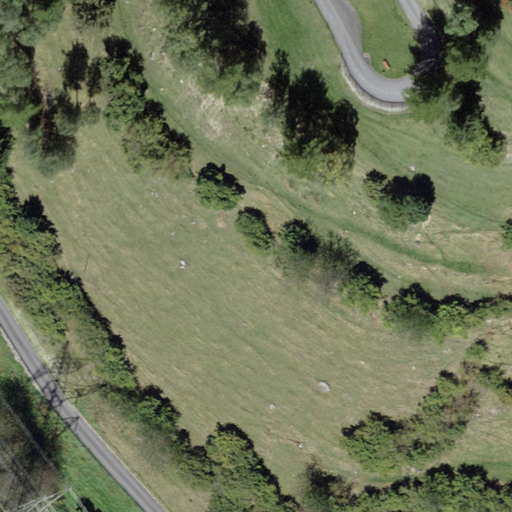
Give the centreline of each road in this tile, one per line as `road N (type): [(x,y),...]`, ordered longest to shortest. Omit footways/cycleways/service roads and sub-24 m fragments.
road 1 (unclassified): [(155,511),(53,394),(0,307)]
road 2 (unclassified): [(324,0),(362,68),(398,87),(430,56),(407,0)]
